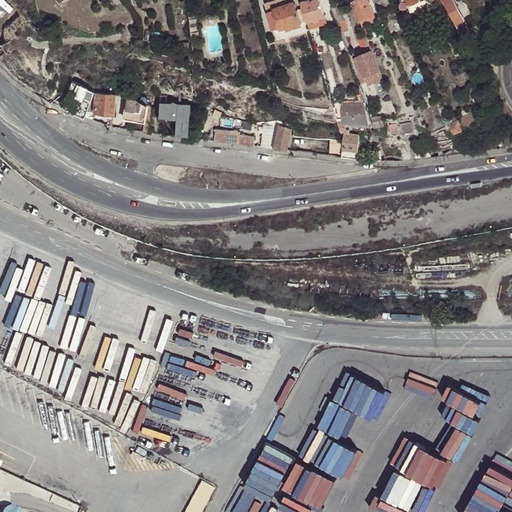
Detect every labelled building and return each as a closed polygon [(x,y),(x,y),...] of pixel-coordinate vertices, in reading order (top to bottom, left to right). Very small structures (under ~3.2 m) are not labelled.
[(278,0),(273,2),(275,9),(288,5),(286,0),(278,0)] [(308,0),(301,2),(310,28),(327,23),(319,0),(308,0)] [(354,0),(352,1),(359,18),(373,12),(368,0),(354,0)] [(398,0),(405,16),(411,14),(408,6),(405,8),(403,6),(402,5),(403,3),(405,2),(404,0),(398,0)] [(453,0),(441,0),(454,23),(458,22),(464,19),(453,0)] [(288,5),(275,9),(276,13),(281,27),(287,25),(287,27),(301,23),(295,3),(288,5)] [(333,5),(339,21),(344,20),(339,3),(333,5)] [(188,12),(190,36),(197,36),(195,11),(188,12)] [(272,30),(281,27),(276,13),(268,15),(272,30)] [(339,21),(343,33),(348,30),(344,20),(339,21)] [(463,34),(464,33),(463,31),(465,30),(461,23),(459,24),(458,22),(454,23),(462,35),(464,35),(463,34)] [(365,47),(369,45),(366,36),(361,38),(365,47)] [(364,75),(379,69),(372,51),(357,57),(364,75)] [(361,84),(367,82),(364,75),(357,57),(352,59),(361,84)] [(368,85),(383,79),(379,69),(364,75),(367,82),(368,85)] [(61,107),(84,117),(86,112),(91,100),(84,97),(88,89),(73,82),(61,107)] [(91,100),(86,112),(96,113),(97,93),(96,92),(92,97),(91,100)] [(114,114),(116,96),(116,94),(97,93),(96,113),(114,114)] [(365,102),(361,93),(357,94),(359,99),(343,99),(343,102),(341,102),(342,116),(342,119),(342,120),(350,123),(354,124),(361,125),(370,124),(365,102)] [(148,106),(136,100),(128,99),(125,119),(144,122),(142,132),(150,134),(151,115),(146,115),(148,106)] [(192,104),(159,102),(158,115),(175,116),(174,132),(191,133),(192,104)] [(342,116),(341,102),(333,102),(337,116),(342,116)] [(373,116),(376,127),(385,125),(383,114),(373,116)] [(450,119),(455,132),(463,129),(458,117),(450,119)] [(344,141),(344,148),(358,151),(359,151),(360,135),(359,134),(349,133),(350,130),(346,130),(346,123),(338,120),(342,132),(345,133),(344,141)] [(402,131),(403,132),(413,130),(412,121),(399,123),(402,131)] [(391,133),(402,131),(399,123),(390,124),(391,133)] [(273,149),(287,151),(292,129),(279,126),(278,129),(273,149)] [(273,149),(278,129),(266,128),(263,148),(273,149)] [(213,141),(226,141),(227,130),(214,129),(213,141)] [(468,152),(507,147),(505,136),(503,131),(494,134),(496,138),(474,145),(473,139),(470,141),(466,143),(468,152)] [(256,139),(243,137),(241,146),(255,147),(256,139)] [(330,154),(343,155),(344,148),(344,141),(330,141),(330,154)] [(454,154),(461,153),(458,145),(458,143),(451,145),(454,154)] [(461,153),(468,152),(466,143),(458,145),(461,153)] [(343,158),(357,159),(358,151),(344,148),(343,155),(343,158)] [(430,158),(439,157),(436,148),(428,149),(430,158)] [(404,162),(413,161),(410,152),(409,149),(400,152),(404,162)] [(413,161),(430,158),(428,149),(410,152),(413,161)] [(511,427),(511,389),(482,376),(468,408),(511,427)] [(330,386),(320,415),(328,418),(319,445),(329,448),(338,423),(341,424),(352,393),(341,389),(330,386)] [(463,491),(477,461),(471,458),(485,429),(447,411),(419,469),(463,491)] [(383,511),(427,511),(393,494),(383,511)]
